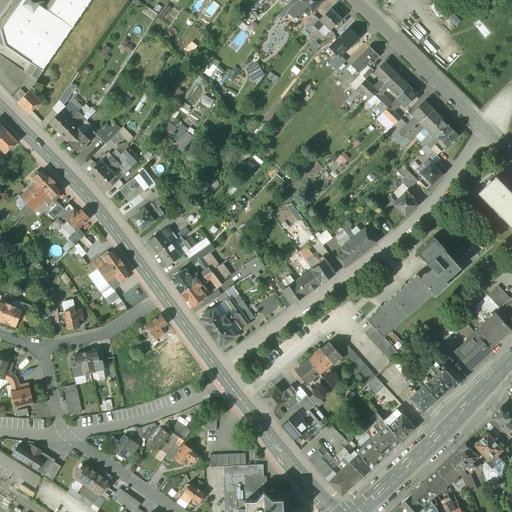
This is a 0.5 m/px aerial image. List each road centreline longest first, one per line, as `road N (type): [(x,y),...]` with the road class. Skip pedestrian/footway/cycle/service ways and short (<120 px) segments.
road 1 (residential): [(217,368),(390,239),(482,134)]
road 2 (secondary): [(162,295),(82,191),(0,107)]
road 3 (residential): [(40,345),(63,434),(176,511)]
road 4 (tertiary): [(511,358),(361,511)]
road 5 (unclassified): [(482,134),(347,0)]
road 6 (secondary): [(331,511),(217,368)]
road 7 (residential): [(40,345),(110,331),(162,295)]
